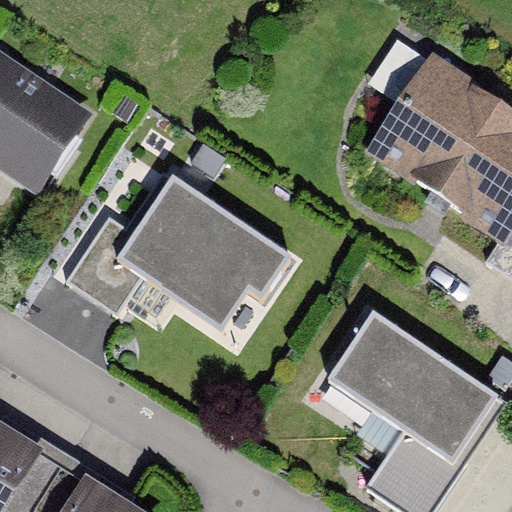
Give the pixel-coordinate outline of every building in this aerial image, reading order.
[(511,123),(438,64),(359,161),(511,284),(511,123)] [(0,66),(0,173),(42,206),(94,138),(0,66)] [(111,223),(63,292),(123,334),(151,294),(236,354),(290,277),(175,198),(143,245),(111,223)] [(447,511),(511,418),(380,331),(333,401),(408,451),(376,500),(394,511),(447,511)] [(0,511),(19,511),(44,468),(0,443),(0,511)] [(119,511),(80,492),(69,511),(119,511)]
